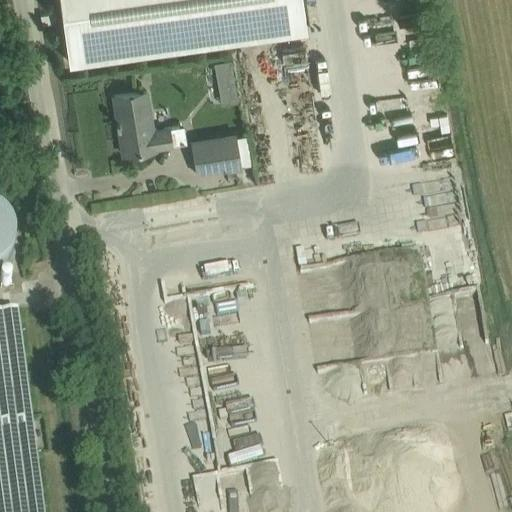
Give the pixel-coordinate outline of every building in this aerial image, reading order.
[(56,0),(65,62),(304,28),(299,0),(56,0)] [(224,105),(244,105),(244,65),(224,65),(224,105)] [(183,125),(168,128),(168,126),(152,129),(145,89),(112,95),(114,110),(117,110),(119,119),(115,120),(116,125),(117,125),(122,154),(155,148),(155,147),(186,142),(183,125)] [(385,112),(390,133),(417,127),(412,106),(385,112)] [(234,132),(190,140),(196,173),(239,166),(234,132)] [(407,178),(407,189),(427,188),(427,177),(407,178)] [(365,271),(457,259),(456,247),(479,244),(477,230),(419,238),(420,246),(363,254),(365,271)] [(336,252),(337,268),(361,267),(360,250),(336,252)] [(42,511),(30,419),(16,312),(0,314),(0,511),(42,511)]
